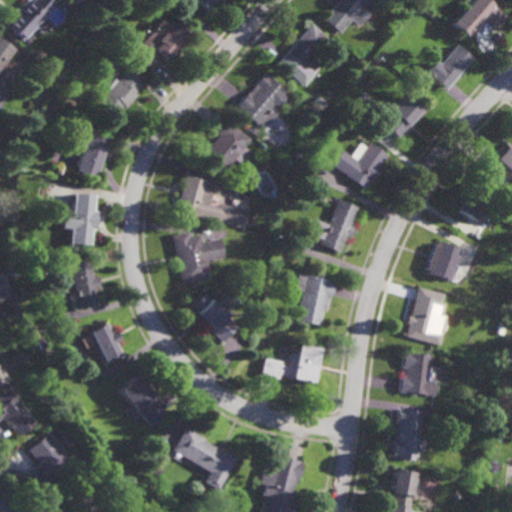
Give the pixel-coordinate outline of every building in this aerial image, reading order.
[(47,0),(52,4),(42,15),(51,23),(40,34),(33,27),(20,41),(3,25),(11,16),(9,13),(14,8),(16,10),(25,0),(28,3),(31,0),(47,0)] [(221,0),(218,4),(215,2),(206,12),(192,0),(221,0)] [(359,26),(351,19),(340,33),(323,19),(339,0),(368,0),(368,1),(370,3),(368,5),(373,9),(359,26)] [(484,0),(489,4),(489,3),(505,16),(494,29),(483,20),(476,29),(473,26),(464,36),(450,24),(471,0),(484,0)] [(167,27),(171,22),(187,37),(180,45),(171,55),(172,55),(165,63),(159,58),(149,70),(135,58),(139,53),(134,49),(160,21),(167,27)] [(314,68),(308,63),(304,67),(305,68),(294,80),(276,63),(312,24),(328,38),(317,51),(324,58),(314,68)] [(0,67),(0,39),(13,50),(0,67)] [(443,89),(422,72),(439,52),(444,57),(454,45),(469,58),(443,89)] [(141,84),(134,93),(136,95),(124,109),(122,106),(113,117),(97,103),(107,90),(104,88),(112,79),(115,81),(125,70),(141,84)] [(285,105),(282,102),(277,109),(279,111),(264,128),(259,124),(258,126),(235,106),(264,73),(288,94),(287,96),(290,99),(285,105)] [(436,95),(430,89),(434,85),(440,90),(436,95)] [(410,127),(400,139),(374,115),(384,104),(391,111),(407,94),(425,110),(410,127)] [(324,111),(319,108),(324,102),(328,105),(324,111)] [(318,118),(313,113),(315,110),(321,114),(318,118)] [(241,163),(234,158),(222,175),(200,158),(218,135),(213,131),(223,118),(249,138),(244,145),(250,150),(241,163)] [(92,177),(71,170),(79,148),(74,146),(79,132),(87,134),(87,133),(105,140),(92,177)] [(511,147),(511,178),(489,158),(504,141),(511,147)] [(386,155),(378,165),(381,167),(369,184),(367,183),(362,189),(346,177),(347,176),(331,164),(342,150),(349,156),(359,142),(364,146),(367,142),(386,155)] [(217,205),(218,202),(247,210),(242,228),(196,215),(195,220),(174,214),(185,174),(206,180),(206,183),(214,185),(209,203),(217,205)] [(472,220),(454,209),(473,179),(491,190),(472,220)] [(92,228),(89,227),(88,243),(67,242),(70,190),(91,191),(90,209),(93,209),(92,228)] [(349,225),(354,227),(350,237),(345,235),(338,253),(318,245),(320,239),(310,234),(316,219),(326,223),(336,198),(356,207),(349,225)] [(188,235),(199,233),(201,241),(220,237),(224,257),(205,260),(209,278),(181,283),(171,233),(187,230),(188,235)] [(458,247),(447,280),(426,273),(428,269),(424,268),(433,243),(436,244),(437,240),(458,247)] [(90,274),(94,273),(96,285),(92,286),(96,302),(88,303),(89,307),(83,309),(82,306),(75,307),(65,258),(85,254),(90,274)] [(330,298),(327,297),(325,310),(322,309),(319,325),(295,321),(301,291),(294,290),(297,273),(333,280),(330,298)] [(0,274),(5,274),(8,299),(0,300),(0,274)] [(438,345),(404,336),(416,286),(438,292),(429,328),(442,332),(438,345)] [(220,341),(210,330),(212,328),(196,311),(210,298),(226,315),(236,326),(220,341)] [(3,317),(1,311),(10,309),(11,315),(3,317)] [(109,331),(113,329),(119,339),(115,342),(121,353),(103,363),(85,330),(103,320),(109,331)] [(40,349),(37,341),(44,338),(47,346),(40,349)] [(312,382),(308,382),(308,383),(303,382),(304,380),(285,377),(286,376),(277,375),(276,379),(260,376),(263,358),(280,361),(280,364),(289,366),(291,353),(296,354),(298,343),(319,346),(312,382)] [(433,396),(396,391),(398,375),(403,376),(404,367),(400,367),(402,351),(431,355),(430,366),(437,367),(433,396)] [(0,362),(9,380),(0,384),(0,362)] [(140,381),(142,379),(148,386),(146,388),(152,394),(149,396),(165,413),(151,427),(135,409),(117,389),(133,373),(140,381)] [(11,399),(16,394),(38,423),(19,437),(11,426),(10,427),(3,417),(0,419),(0,397),(6,393),(11,399)] [(425,451),(414,449),(413,460),(390,457),(392,440),(395,441),(397,424),(394,424),(396,408),(419,411),(416,435),(427,437),(425,451)] [(217,449),(218,447),(236,457),(216,490),(203,482),(208,472),(171,450),(185,427),(204,438),(203,440),(217,449)] [(40,494),(29,479),(42,469),(29,450),(50,434),(70,461),(62,467),(67,474),(40,494)] [(298,481),(295,480),(290,499),(295,501),(292,511),(259,511),(263,496),(259,495),(262,485),(258,484),(262,468),(271,470),(275,455),(303,462),(298,481)] [(419,498),(409,496),(405,511),(386,511),(388,503),(392,504),(394,493),(387,491),(392,468),(415,473),(413,480),(422,482),(419,498)] [(90,511),(80,511),(78,509),(73,511),(71,511),(62,496),(82,483),(92,499),(85,503),(90,511)]
